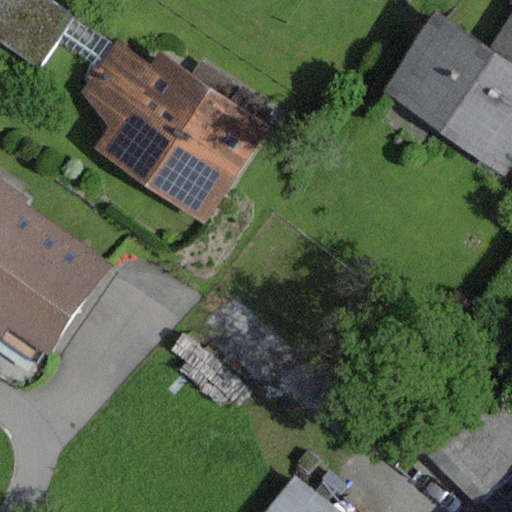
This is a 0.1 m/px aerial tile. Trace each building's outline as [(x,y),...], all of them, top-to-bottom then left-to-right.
[(0,26),(53,62),(86,13),(66,0),(5,0),(0,8),(0,26)] [(511,42),(507,51),(453,13),(403,85),(511,160),(511,42)] [(113,143),(219,216),(283,123),(175,50),(165,64),(132,42),(98,92),(132,115),(113,143)] [(0,312),(20,326),(26,318),(66,346),(123,265),(34,204),(38,199),(6,176),(2,181),(0,180),(0,312)] [(264,384),(337,288),(285,249),(212,344),(264,384)] [(445,432),(505,490),(511,483),(511,392),(497,378),(445,432)] [(345,511),(309,482),(284,511),(345,511)]
